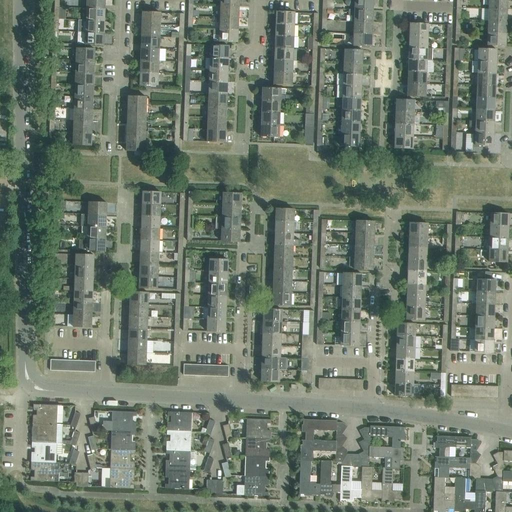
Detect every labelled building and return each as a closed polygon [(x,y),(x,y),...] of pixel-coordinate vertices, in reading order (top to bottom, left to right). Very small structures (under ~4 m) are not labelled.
[(104,9),(104,0),(86,0),(86,8),(104,9)] [(333,9),(333,0),(323,0),(323,9),(333,9)] [(373,10),(373,0),(355,0),(355,10),(373,10)] [(507,10),(507,0),(489,0),(489,9),(507,10)] [(238,18),(239,6),(221,5),(220,17),(238,18)] [(104,21),(104,9),(86,8),(86,20),(104,21)] [(332,14),(333,9),(323,9),(322,21),(327,21),(330,21),(330,18),(327,18),(327,14),(332,14)] [(373,22),(373,10),(355,10),(348,9),(348,15),(352,16),(352,22),(354,22),(373,22)] [(507,22),(507,10),(489,9),(488,21),(507,22)] [(294,25),(294,12),(276,12),(276,24),(294,25)] [(160,26),(160,13),(142,13),(142,25),(160,26)] [(238,30),(238,18),(220,17),(220,29),(238,30)] [(78,20),(78,32),(86,32),(104,33),(104,21),(86,20),(78,20)] [(506,34),(507,22),(488,21),(488,33),(506,34)] [(372,34),(373,22),(354,22),(354,34),(372,34)] [(294,37),(294,25),(276,24),(275,36),(294,37)] [(427,36),(428,24),(410,24),(410,36),(427,36)] [(159,38),(160,26),(142,25),(141,37),(159,38)] [(238,30),(220,29),(213,29),(212,41),(238,42),(238,30)] [(103,45),(104,33),(86,32),(85,44),(103,45)] [(506,46),(506,34),(488,33),(488,45),(506,46)] [(372,47),(372,34),(354,34),(354,46),(372,47)] [(293,49),(294,37),(275,36),(275,48),(293,49)] [(427,48),(427,36),(410,36),(409,48),(427,48)] [(159,49),(159,38),(141,37),(141,49),(159,49)] [(210,45),(210,58),(228,58),(229,46),(210,45)] [(76,48),(76,61),(94,61),(94,49),(76,48)] [(293,61),(293,49),(275,48),(274,60),(293,61)] [(433,49),(427,48),(409,48),(409,60),(426,60),(432,61),(433,49)] [(158,61),(159,49),(141,49),(140,61),(158,61)] [(478,49),(478,61),(496,62),(497,50),(478,49)] [(344,50),(344,62),(362,63),(363,50),(344,50)] [(228,70),(228,58),(210,58),(210,70),(228,70)] [(56,64),(56,60),(52,60),(51,72),(56,72),(56,70),(59,70),(60,64),(56,64)] [(292,73),(293,61),(274,60),(274,72),(292,73)] [(426,72),(426,60),(409,60),(408,72),(426,72)] [(93,73),(94,61),(76,61),(75,73),(93,73)] [(158,73),(158,61),(140,61),(140,73),(158,73)] [(496,74),(496,62),(478,61),(477,73),(496,74)] [(362,75),(362,63),(344,62),(344,74),(362,75)] [(227,82),(228,70),(210,70),(209,82),(227,82)] [(292,85),(292,73),(274,72),(274,84),(292,85)] [(426,84),(426,72),(408,72),(408,84),(426,84)] [(93,85),(93,73),(75,73),(75,85),(93,85)] [(157,85),(158,73),(140,73),(139,85),(146,85),(145,89),(163,90),(163,86),(157,85)] [(316,86),(316,74),(312,74),(306,73),(306,85),(311,86),(316,86)] [(495,86),(496,74),(477,73),(477,85),(495,86)] [(361,87),(362,75),(344,74),(343,86),(361,87)] [(227,94),(227,82),(209,82),(209,94),(227,94)] [(425,97),(426,84),(408,84),(408,96),(425,97)] [(93,97),(93,85),(75,85),(75,97),(93,97)] [(495,98),(495,86),(477,85),(476,97),(495,98)] [(336,97),(343,98),(361,99),(361,87),(343,86),(337,86),(336,92),(336,97)] [(286,101),(286,89),(262,88),(262,100),(286,101)] [(227,106),(227,94),(209,94),(208,106),(227,106)] [(92,109),(93,97),(75,97),(74,109),(92,109)] [(146,111),(146,97),(128,97),(127,110),(146,111)] [(494,110),(495,98),(476,97),(476,109),(494,110)] [(360,111),(361,99),(343,98),(342,110),(360,111)] [(414,100),(399,99),(396,99),(396,112),(414,112),(414,100)] [(286,101),(262,100),(261,112),(280,113),(280,101),(286,101)] [(226,118),(227,106),(208,106),(208,118),(226,118)] [(92,122),(92,109),(74,109),(74,121),(92,122)] [(494,122),(494,110),(476,109),(476,121),(469,121),(494,122)] [(145,124),(146,111),(127,110),(127,124),(145,124)] [(360,123),(360,111),(342,110),(342,122),(360,123)] [(279,125),(280,113),(261,112),(261,124),(279,125)] [(414,112),(396,112),(396,124),(413,124),(414,112)] [(314,126),(314,114),(309,114),(309,115),(306,115),(305,126),(314,126)] [(226,130),(226,118),(208,118),(208,129),(226,130)] [(91,134),(92,122),(74,121),(73,133),(91,134)] [(493,134),(494,122),(469,121),(468,127),(475,127),(475,133),(493,134)] [(360,135),(360,123),(342,122),(341,134),(360,135)] [(145,138),(145,124),(127,124),(127,137),(145,138)] [(279,137),(279,125),(261,124),(261,137),(278,137),(278,142),(286,143),(286,137),(279,137)] [(413,136),(413,124),(396,124),(395,136),(413,136)] [(313,145),(314,126),(305,126),(305,145),(313,145)] [(225,142),(226,130),(208,129),(207,142),(225,142)] [(91,146),(91,134),(73,133),(73,145),(91,146)] [(466,133),(465,153),(487,154),(487,146),(493,146),(493,134),(475,133),(466,133)] [(359,152),(360,135),(341,134),(341,146),(349,147),(349,152),(359,152)] [(413,149),(413,136),(395,136),(395,148),(413,149)] [(144,152),(145,138),(127,137),(126,151),(134,151),(134,156),(146,156),(146,152),(144,152)] [(160,205),(161,192),(142,192),(142,204),(160,205)] [(240,206),(241,194),(223,193),(222,205),(240,206)] [(63,209),(63,201),(54,201),(53,213),(58,214),(58,209),(63,209)] [(106,215),(107,203),(89,202),(88,215),(106,215)] [(160,216),(160,205),(142,204),(141,216),(160,216)] [(240,218),(240,206),(222,205),(222,217),(240,218)] [(294,222),(294,210),(276,209),(276,221),(294,222)] [(58,215),(58,214),(53,213),(53,225),(58,225),(61,225),(61,215),(58,215)] [(508,226),(509,214),(491,213),(490,226),(508,226)] [(106,227),(106,215),(88,215),(88,227),(106,227)] [(159,228),(160,216),(141,216),(141,227),(159,228)] [(239,230),(240,218),(222,217),(221,229),(239,230)] [(293,234),(294,222),(276,221),(276,233),(293,234)] [(374,234),(374,221),(356,221),(356,233),(374,234)] [(409,223),(409,235),(427,236),(427,223),(409,223)] [(58,227),(58,225),(53,225),(52,237),(57,237),(60,237),(61,227),(58,227)] [(508,238),(508,226),(490,226),(490,238),(508,238)] [(105,239),(106,227),(88,227),(87,239),(105,239)] [(159,240),(159,228),(141,227),(140,240),(159,240)] [(239,242),(239,230),(221,229),(221,241),(239,242)] [(293,239),(293,234),(276,233),(275,245),(293,246),(299,246),(299,240),(293,239)] [(373,246),(374,234),(356,233),(355,245),(373,246)] [(427,248),(427,236),(409,235),(409,247),(427,248)] [(105,252),(105,239),(87,239),(79,238),(79,251),(87,251),(105,252)] [(508,250),(508,238),(490,238),(489,249),(508,250)] [(158,252),(159,240),(140,240),(140,252),(158,252)] [(293,258),(293,246),(275,245),(275,257),(293,258)] [(373,258),(373,246),(355,245),(355,257),(373,258)] [(426,260),(427,248),(409,247),(408,259),(426,260)] [(507,262),(508,250),(489,249),(489,265),(495,266),(495,262),(507,262)] [(158,265),(158,252),(140,252),(140,264),(158,265)] [(75,255),(75,267),(93,268),(94,255),(75,255)] [(292,270),(293,258),(275,257),(274,269),(292,270)] [(373,270),(373,258),(355,257),(354,270),(373,270)] [(227,272),(227,260),(210,259),(209,271),(227,272)] [(426,272),(426,260),(408,259),(408,271),(426,272)] [(157,277),(158,265),(140,264),(139,276),(157,277)] [(93,280),(93,268),(75,267),(75,279),(93,280)] [(292,282),(292,270),(274,269),(274,281),(292,282)] [(227,284),(227,272),(209,271),(209,284),(227,284)] [(425,284),(426,272),(408,271),(407,283),(425,284)] [(449,284),(449,272),(445,272),(445,283),(437,282),(437,285),(444,285),(444,284),(449,284)] [(343,273),(343,285),(361,286),(361,274),(343,273)] [(157,289),(157,277),(139,276),(139,288),(157,289)] [(92,292),(93,280),(75,279),(74,291),(92,292)] [(495,292),(495,280),(477,279),(477,291),(495,292)] [(291,294),(292,282),(274,281),(273,293),(291,294)] [(425,295),(425,284),(407,283),(407,295),(425,295)] [(226,296),(227,284),(209,284),(208,295),(226,296)] [(360,298),(361,286),(343,285),(342,297),(360,298)] [(92,304),(92,292),(74,291),(74,303),(92,304)] [(494,304),(495,292),(477,291),(476,303),(494,304)] [(148,292),(131,292),(130,292),(130,305),(148,305),(148,292)] [(291,306),(291,294),(273,293),(273,305),(291,306)] [(226,308),(226,296),(208,295),(208,307),(226,308)] [(424,307),(425,295),(407,295),(406,307),(424,307)] [(360,310),(360,298),(342,297),(342,309),(360,310)] [(91,316),(92,304),(74,303),(73,315),(91,316)] [(494,316),(494,304),(476,303),(476,315),(494,316)] [(147,318),(148,305),(130,305),(129,317),(147,318)] [(225,320),(226,308),(208,307),(203,307),(203,319),(207,319),(225,320)] [(424,320),(424,307),(406,307),(406,319),(424,320)] [(282,310),(264,309),(263,321),(281,322),(282,310)] [(359,322),(360,310),(342,309),(341,321),(359,322)] [(91,328),(91,316),(73,315),(73,327),(91,328)] [(493,328),(494,316),(476,315),(475,327),(493,328)] [(147,330),(147,318),(129,317),(129,329),(147,330)] [(225,332),(225,320),(207,319),(207,332),(225,332)] [(281,334),(281,322),(263,321),(263,333),(281,334)] [(359,334),(359,322),(341,321),(341,333),(359,334)] [(415,324),(397,323),(397,335),(415,336),(415,324)] [(493,340),(493,328),(475,327),(475,339),(493,340)] [(146,341),(147,330),(129,329),(128,341),(146,341)] [(281,346),(281,334),(263,333),(262,345),(281,346)] [(359,346),(359,334),(341,333),(340,346),(359,346)] [(312,347),(313,335),(308,335),(302,334),(301,347),(312,347)] [(414,348),(415,336),(397,335),(396,347),(414,348)] [(459,339),(455,339),(451,339),(450,351),(459,351),(459,339)] [(492,352),(493,340),(475,339),(474,352),(492,352)] [(146,353),(146,341),(128,341),(128,353),(146,353)] [(280,358),(281,346),(262,345),(262,357),(280,358)] [(312,359),(312,347),(301,347),(301,358),(307,359),(312,359)] [(414,360),(414,348),(396,347),(396,359),(414,360)] [(146,365),(146,353),(128,353),(128,365),(146,365)] [(287,358),(280,358),(262,357),(262,369),(280,370),(287,370),(287,358)] [(414,372),(414,360),(396,359),(395,371),(414,372)] [(279,382),(280,370),(262,369),(261,382),(279,382)] [(311,383),(311,371),(307,371),(300,371),(300,383),(311,383)] [(413,384),(414,372),(395,371),(395,383),(413,384)] [(413,396),(413,384),(395,383),(394,396),(413,396)] [(32,424),(56,425),(57,406),(33,405),(33,408),(36,409),(36,415),(32,415),(32,424)] [(80,414),(75,413),(74,412),(70,425),(76,427),(80,414)] [(103,421),(102,430),(112,430),(112,431),(135,432),(136,424),(132,423),(132,417),(136,417),(136,413),(112,412),(112,421),(103,421)] [(190,432),(191,413),(166,412),(166,416),(171,416),(171,423),(167,423),(166,431),(190,432)] [(97,431),(94,417),(88,418),(92,432),(97,431)] [(271,420),(247,419),(246,438),(270,439),(270,430),(266,430),(267,423),(271,424),(271,420)] [(336,436),(337,423),(337,421),(302,419),(301,432),(305,432),(305,440),(313,440),(313,430),(336,431),(335,441),(336,441),(336,436)] [(215,421),(210,420),(209,420),(205,433),(210,435),(215,421)] [(342,423),(337,423),(336,436),(341,436),(342,435),(348,426),(342,423)] [(62,441),(62,433),(56,433),(56,425),(32,424),(31,443),(56,444),(69,444),(70,441),(62,441)] [(232,438),(229,424),(223,426),(226,439),(232,438)] [(405,440),(405,427),(370,426),(370,428),(369,436),(392,437),(392,447),(400,447),(400,440),(405,440)] [(369,441),(369,436),(370,428),(365,427),(359,430),(364,440),(365,441),(369,441)] [(75,446),(79,433),(74,431),(70,441),(69,444),(75,446)] [(135,436),(135,432),(112,431),(111,450),(135,451),(135,442),(131,442),(131,436),(135,436)] [(190,451),(190,432),(166,431),(166,435),(170,435),(170,442),(166,442),(166,450),(190,451)] [(347,438),(342,435),(341,436),(336,436),(336,441),(336,449),(340,449),(341,447),(347,438)] [(93,436),(88,437),(91,451),(97,450),(93,436)] [(435,436),(435,448),(439,449),(439,457),(449,458),(449,457),(449,447),(470,448),(469,458),(470,458),(470,453),(471,440),(471,438),(435,436)] [(214,440),(209,439),(208,438),(204,452),(209,454),(214,440)] [(270,443),(270,439),(246,438),(245,457),(269,458),(269,449),(266,449),(266,443),(270,443)] [(336,449),(336,441),(335,441),(313,440),(305,440),(301,440),(301,453),(304,453),(304,461),(312,461),(312,450),(335,451),(336,451),(336,449)] [(369,454),(369,446),(369,441),(365,441),(364,440),(359,442),(363,452),(364,454),(369,454)] [(481,443),(477,440),(471,440),(470,453),(475,453),(476,452),(481,443)] [(55,463),(56,444),(31,443),(31,446),(35,447),(35,453),(31,453),(30,462),(55,463)] [(228,443),(227,443),(222,445),(225,458),(231,457),(228,443)] [(404,461),(404,448),(400,447),(392,447),(369,446),(369,454),(369,457),(385,457),(384,468),(393,468),(399,468),(400,460),(404,461)] [(341,462),(346,454),(346,450),(341,447),(340,449),(336,449),(336,451),(335,451),(335,462),(341,462)] [(79,452),(74,450),(73,450),(69,463),(74,465),(79,452)] [(134,455),(135,451),(111,450),(110,469),(134,470),(134,461),(130,461),(131,455),(134,455)] [(189,470),(190,451),(166,450),(166,454),(170,454),(170,461),(166,461),(165,469),(189,470)] [(511,451),(504,451),(504,453),(503,461),(511,461),(511,451)] [(368,467),(369,457),(369,454),(364,454),(363,452),(358,454),(361,467),(368,467)] [(481,455),(476,452),(475,453),(470,453),(470,458),(470,466),(474,466),(475,464),(481,455)] [(503,466),(503,461),(504,453),(498,453),(492,455),(497,465),(498,466),(503,466)] [(351,466),(352,454),(346,454),(341,462),(341,466),(351,466)] [(361,467),(358,454),(352,454),(351,466),(361,467)] [(93,455),(92,455),(87,456),(90,470),(96,468),(93,455)] [(213,460),(208,458),(207,457),(202,471),(208,473),(213,460)] [(269,462),(269,458),(245,457),(244,476),(268,477),(269,468),(265,468),(265,462),(269,462)] [(435,457),(434,469),(438,469),(438,478),(444,478),(448,478),(448,467),(470,468),(470,466),(470,458),(469,458),(449,457),(449,458),(435,457)] [(312,461),(304,461),(300,461),(299,496),(312,496),(312,492),(320,492),(320,484),(315,484),(315,482),(309,482),(310,461),(312,461)] [(320,461),(320,484),(320,492),(319,496),(332,497),(332,493),(340,493),(340,485),(330,484),(331,462),(320,461)] [(59,463),(55,463),(30,462),(30,470),(34,470),(34,477),(30,477),(30,481),(58,482),(59,463)] [(227,462),(226,462),(221,464),(224,477),(230,476),(227,462)] [(480,467),(475,464),(474,466),(470,466),(470,468),(469,479),(475,479),(480,479),(480,467)] [(503,479),(503,471),(503,466),(498,466),(497,465),(492,468),(497,477),(498,479),(503,479)] [(350,489),(351,466),(341,466),(340,485),(340,493),(340,501),(353,501),(353,498),(360,498),(361,489),(360,489),(350,489)] [(372,467),(368,467),(361,467),(360,489),(361,489),(360,498),(360,502),(373,502),(373,498),(381,499),(381,490),(371,490),(372,467)] [(392,491),(393,468),(384,468),(382,467),(381,490),(381,499),(381,503),(393,503),(394,499),(401,499),(401,503),(402,503),(403,486),(399,486),(399,491),(392,491)] [(133,479),(134,470),(110,469),(110,479),(106,479),(105,488),(110,488),(134,489),(134,485),(130,484),(130,478),(133,479)] [(189,489),(189,470),(165,469),(165,478),(169,478),(169,484),(165,484),(165,488),(189,489)] [(511,471),(503,471),(503,479),(502,481),(503,481),(511,481),(511,471)] [(81,487),(82,472),(74,472),(74,483),(76,483),(76,487),(81,487)] [(268,485),(268,477),(244,476),(244,486),(238,486),(237,495),(268,496),(268,492),(264,492),(264,485),(268,485)] [(502,492),(503,481),(502,481),(503,479),(498,479),(497,477),(492,479),(495,492),(502,492)] [(453,509),(455,478),(449,478),(449,480),(452,483),(454,483),(454,494),(444,493),(444,478),(438,478),(434,478),(432,511),(445,511),(445,509),(453,509)] [(475,493),(464,493),(465,478),(455,478),(453,509),(453,511),(465,511),(466,510),(474,510),(474,502),(475,493)] [(485,491),(486,479),(480,479),(475,479),(475,491),(485,491)] [(495,492),(492,479),(486,479),(485,491),(495,492)] [(216,494),(216,480),(210,480),(206,480),(206,489),(210,489),(210,494),(216,494)] [(484,511),(485,491),(475,491),(475,493),(474,502),(474,510),(473,511),(484,511)] [(506,492),(502,492),(495,492),(494,511),(511,511),(511,506),(505,507),(506,492)]
